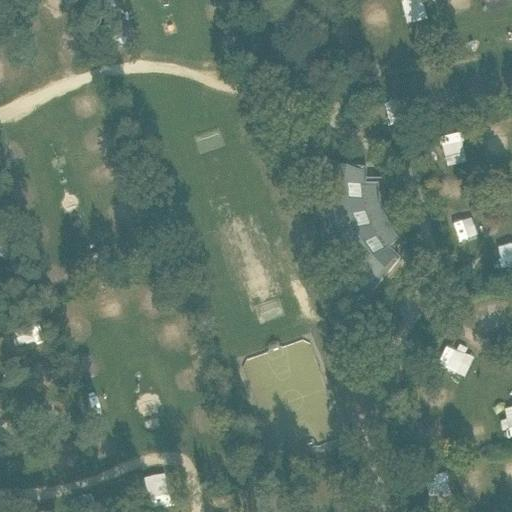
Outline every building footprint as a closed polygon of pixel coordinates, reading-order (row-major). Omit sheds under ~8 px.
[(218,34),(224,56),(243,51),(238,29),(218,34)] [(485,74),(462,76),(465,103),(487,101),(485,74)] [(437,86),(424,88),(427,114),(441,113),(437,86)] [(78,99),(85,116),(105,107),(98,90),(78,99)] [(386,94),(386,115),(405,116),(405,94),(386,94)] [(485,158),(508,156),(506,125),(483,127),(485,158)] [(93,135),(98,148),(118,141),(113,127),(93,135)] [(434,162),(450,168),(455,151),(439,146),(434,162)] [(121,158),(102,164),(109,185),(128,178),(121,158)] [(399,260),(388,248),(398,241),(394,237),(391,233),(389,228),(386,224),(384,219),(382,215),(380,210),(379,205),(378,200),(377,195),(377,190),(377,185),(364,185),(365,169),(324,163),(323,169),(323,176),(322,182),(322,189),(323,195),(323,202),(324,208),(326,215),(327,221),(329,228),(331,234),(334,240),(336,246),(339,252),(342,257),(346,263),(350,268),(354,274),(358,279),(362,283),(367,288),(372,292),(399,260)] [(443,204),(475,197),(469,173),(438,180),(443,204)] [(444,214),(451,237),(484,227),(477,204),(444,214)] [(123,234),(115,254),(143,265),(151,245),(123,234)] [(494,241),(500,269),(511,266),(511,243),(511,238),(494,241)] [(87,278),(109,271),(103,251),(81,258),(87,278)] [(115,291),(96,297),(104,326),(124,320),(115,291)] [(477,309),(486,326),(501,317),(492,301),(477,309)] [(64,331),(85,326),(80,305),(58,311),(64,331)] [(158,325),(161,347),(193,342),(189,320),(158,325)] [(449,345),(442,361),(458,368),(465,352),(449,345)] [(177,372),(186,396),(212,387),(203,362),(177,372)] [(31,389),(57,386),(54,364),(28,367),(31,389)] [(85,420),(112,409),(104,390),(77,401),(85,420)] [(42,400),(47,419),(67,414),(62,395),(42,400)] [(217,408),(186,411),(188,435),(220,431),(217,408)] [(418,441),(435,450),(450,424),(433,414),(418,441)] [(464,425),(467,444),(490,440),(486,421),(464,425)] [(511,438),(511,424),(498,427),(499,439),(511,438)] [(197,455),(203,477),(231,469),(224,447),(197,455)]
